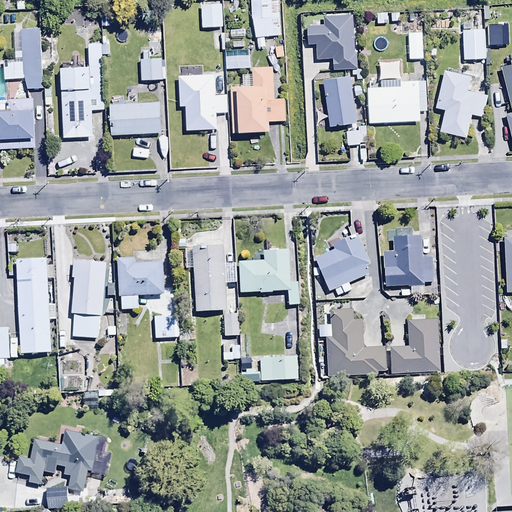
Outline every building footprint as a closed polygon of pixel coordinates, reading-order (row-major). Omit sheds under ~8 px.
[(279,0),(252,0),(252,22),(254,22),(255,41),(281,40),(279,0)] [(223,7),(202,8),(202,31),(223,31),(223,7)] [(395,15),(377,15),(377,27),(395,27),(395,15)] [(325,29),(309,30),(309,49),(318,49),(318,63),(334,63),(335,74),(358,73),(358,56),(355,56),(354,20),(325,21),(325,29)] [(510,27),(488,27),(488,49),(510,49),(510,27)] [(17,32),(2,32),(1,40),(17,40),(17,32)] [(40,32),(22,32),(23,78),(29,93),(43,92),(40,32)] [(464,32),(465,63),(487,63),(487,32),(464,32)] [(423,35),(409,36),(410,62),(424,62),(423,35)] [(92,114),(104,114),(102,46),(89,47),(89,71),(62,72),(63,142),(92,141),(92,114)] [(143,62),(142,62),(142,84),(162,84),(162,63),(148,63),(148,53),(143,53),(143,62)] [(511,54),(509,55),(511,66),(511,68),(503,71),(511,107),(511,115),(507,117),(511,139),(511,54)] [(250,58),(226,59),(226,73),(251,72),(250,58)] [(243,90),(231,90),(233,137),(270,136),(270,125),(287,124),(286,102),(275,103),(274,71),(253,72),(253,79),(243,79),(243,90)] [(445,74),(436,112),(446,114),(441,135),(468,141),(473,118),(483,121),(488,99),(468,95),(471,79),(445,74)] [(216,77),(180,79),(181,110),(186,110),(187,134),(217,133),(217,116),(228,116),(228,98),(216,98),(216,77)] [(351,79),(323,83),(330,131),(358,127),(351,79)] [(368,91),(370,126),(421,125),(421,114),(428,114),(427,84),(403,85),(403,82),(381,82),(381,91),(368,91)] [(0,152),(38,152),(36,114),(34,114),(33,101),(9,102),(9,109),(0,109),(0,152)] [(161,106),(111,109),(113,139),(163,137),(161,106)] [(368,146),(367,128),(359,128),(360,133),(348,134),(349,149),(361,148),(361,146),(368,146)] [(315,260),(331,295),(369,278),(365,270),(372,268),(358,238),(334,248),(336,253),(315,260)] [(394,256),(385,256),(385,289),(412,289),(412,297),(425,297),(425,285),(434,285),(434,258),(424,259),(424,241),(394,241),(394,256)] [(481,246),(481,242),(449,243),(453,319),(479,318),(478,308),(485,307),(483,266),(486,266),(485,246),(481,246)] [(187,271),(195,271),(196,316),(228,315),(227,287),(237,287),(237,267),(226,268),(225,249),(194,250),(194,253),(186,253),(187,271)] [(298,285),(290,286),(289,254),(265,255),(265,264),(239,265),(241,297),(290,294),(290,308),(299,308),(298,285)] [(139,300),(166,299),(165,261),(149,261),(149,266),(135,267),(135,262),(119,262),(120,301),(122,301),(123,313),(139,313),(139,300)] [(48,262),(17,264),(22,359),(53,357),(51,323),(57,323),(56,308),(50,309),(49,284),(55,283),(54,270),(48,270),(48,262)] [(73,340),(98,342),(100,320),(104,320),(108,267),(74,264),(73,281),(75,282),(73,318),(75,318),(73,340)] [(328,341),(330,380),(385,378),(384,349),(363,350),(361,325),(354,325),(354,312),(332,313),(333,340),(328,341)] [(391,351),(392,378),(440,376),(439,323),(426,324),(425,316),(409,317),(410,350),(391,351)] [(239,317),(225,318),(226,339),(239,339),(239,317)] [(178,318),(155,319),(156,341),(179,341),(178,318)] [(9,331),(0,331),(0,367),(5,368),(5,362),(11,361),(9,331)] [(503,344),(471,345),(472,369),(503,369),(503,344)] [(233,346),(223,346),(223,363),(240,363),(240,349),(233,349),(233,346)] [(67,357),(60,358),(61,393),(82,392),(81,362),(67,363),(67,357)] [(243,377),(243,385),(299,383),(299,361),(260,362),(261,377),(255,377),(255,373),(246,374),(246,377),(243,377)] [(99,395),(85,395),(85,410),(99,410),(99,395)] [(108,443),(67,435),(63,449),(36,444),(32,463),(19,461),(16,476),(31,479),(30,486),(42,488),(45,476),(55,478),(57,469),(67,471),(65,478),(72,480),(69,493),(86,496),(90,472),(94,473),(97,454),(106,456),(108,443)] [(68,490),(48,491),(47,511),(67,511),(69,511),(68,490)]
